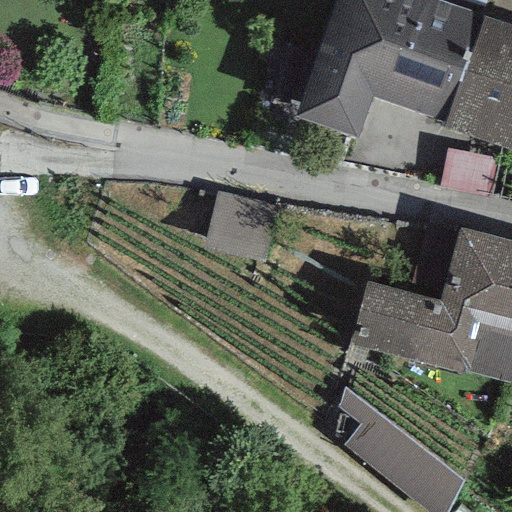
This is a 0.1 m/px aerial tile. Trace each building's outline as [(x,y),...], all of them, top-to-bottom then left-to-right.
[(481,1),(479,0),(328,0),(294,102),(357,124),(371,81),(445,106),(480,4),(481,1)] [(511,133),(511,14),(480,4),(445,106),(445,112),(511,133)] [(276,203),(214,189),(203,242),(265,255),(276,203)] [(511,232),(459,219),(456,227),(426,221),(409,283),(365,272),(348,334),(511,376),(511,232)] [(452,509),(475,467),(367,406),(343,448),(452,509)]
